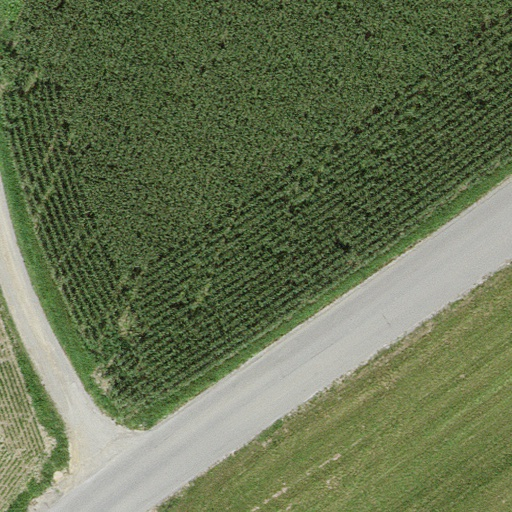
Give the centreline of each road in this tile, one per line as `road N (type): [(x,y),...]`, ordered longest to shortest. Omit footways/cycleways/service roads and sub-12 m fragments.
road 1 (unclassified): [(511,216),(126,484),(99,511)]
road 2 (track): [(126,484),(38,347),(0,229)]
